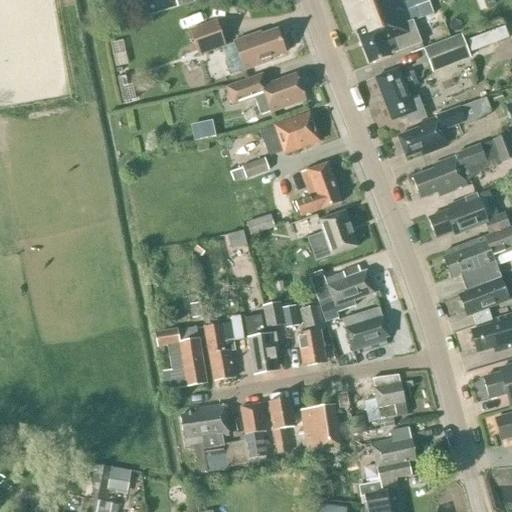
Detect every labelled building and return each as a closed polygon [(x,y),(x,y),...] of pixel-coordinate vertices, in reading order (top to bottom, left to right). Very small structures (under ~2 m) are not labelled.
[(174,0),(177,8),(193,3),(192,0),(174,0)] [(338,0),(352,34),(356,33),(369,66),(390,58),(390,56),(421,44),(412,22),(432,15),(427,3),(420,6),(417,0),(338,0)] [(189,32),(198,58),(225,48),(216,22),(189,32)] [(507,39),(509,39),(505,28),(503,28),(467,42),(472,53),(507,39)] [(269,60),(285,55),(276,31),(261,37),(260,34),(233,44),(244,72),(270,62),(269,60)] [(423,51),(433,74),(470,60),(461,36),(423,51)] [(411,72),(412,74),(401,78),(398,70),(374,80),(391,122),(406,117),(409,125),(426,119),(418,98),(410,101),(405,90),(416,86),(411,72)] [(231,108),(253,100),(260,118),(304,101),(295,77),(266,87),(262,76),(224,89),(231,108)] [(127,87),(125,78),(117,79),(123,105),(131,103),(127,87)] [(423,157),(447,148),(441,133),(483,116),(478,102),(418,125),(419,129),(397,138),(405,159),(421,153),(423,157)] [(273,127),(284,156),(319,143),(309,114),(273,127)] [(511,144),(509,136),(493,142),(501,165),(511,160),(511,144)] [(198,153),(208,151),(206,142),(196,145),(198,153)] [(413,178),(421,200),(437,194),(439,198),(466,188),(461,172),(485,163),(479,147),(454,156),(455,157),(432,166),(433,171),(413,178)] [(241,168),(245,180),(268,172),(264,160),(241,168)] [(297,204),(302,218),(341,204),(327,165),(302,174),(311,199),(297,204)] [(485,226),(489,236),(510,228),(505,215),(486,222),(476,196),(447,207),(449,211),(428,219),(436,240),(452,234),(453,238),(485,226)] [(323,235),(308,240),(313,255),(328,249),(331,257),(357,248),(344,213),(318,222),(323,235)] [(246,224),(250,238),(274,230),(270,217),(246,224)] [(459,277),(466,294),(496,283),(500,281),(493,264),(494,263),(492,259),(511,251),(511,233),(510,228),(489,236),(443,254),(445,259),(444,260),(451,280),(459,277)] [(239,232),(221,236),(227,265),(246,261),(239,232)] [(201,257),(208,249),(199,242),(193,250),(201,257)] [(358,268),(342,274),(342,275),(344,280),(360,275),(358,268)] [(319,305),(318,305),(319,309),(324,324),(325,325),(337,320),(335,315),(355,308),(353,302),(374,295),(366,273),(344,280),(342,275),(323,282),(320,274),(309,278),(319,305)] [(496,283),(466,294),(458,297),(466,318),(508,302),(511,299),(511,279),(506,282),(505,279),(500,281),(496,283)] [(192,319),(202,318),(200,303),(190,305),(192,319)] [(262,309),(266,330),(284,327),(280,306),(262,309)] [(295,308),(284,310),(287,330),(299,328),(295,308)] [(322,324),(324,324),(319,309),(299,312),(305,334),(297,335),(302,368),(325,364),(320,332),(324,331),(322,324)] [(378,309),(342,321),(351,353),(386,343),(385,340),(389,338),(382,319),(381,319),(378,309)] [(470,332),(476,354),(493,350),(494,354),(511,349),(511,316),(491,322),(492,326),(470,332)] [(234,342),(244,341),(240,317),(230,318),(234,342)] [(245,319),(254,376),(277,372),(274,354),(278,353),(275,336),(264,338),(261,317),(245,319)] [(204,329),(214,383),(234,380),(229,353),(235,352),(230,325),(204,329)] [(155,334),(157,349),(167,347),(172,372),(160,374),(164,392),(206,384),(196,330),(176,333),(175,331),(155,334)] [(483,379),(489,401),(507,396),(510,408),(511,406),(511,366),(499,370),(500,374),(483,379)] [(364,402),(369,424),(406,415),(398,376),(371,380),(376,399),(364,402)] [(342,410),(349,408),(346,395),(336,396),(338,406),(342,410)] [(294,429),(289,400),(268,404),(277,456),(287,454),(284,431),(294,429)] [(244,437),(248,463),(249,462),(249,461),(267,458),(262,434),(265,433),(260,405),(239,408),(244,437)] [(223,406),(195,410),(195,414),(180,417),(185,449),(203,446),(202,442),(228,437),(223,406)] [(334,406),(300,412),(306,453),(340,448),(334,406)] [(511,415),(495,420),(501,442),(511,438),(511,415)] [(354,433),(366,431),(364,417),(351,419),(354,433)] [(415,462),(410,441),(407,428),(391,431),(393,440),(371,445),(379,483),(411,476),(408,463),(415,462)] [(244,467),(248,463),(244,437),(243,437),(244,442),(203,448),(207,473),(244,467)] [(293,463),(306,462),(305,451),(292,452),(293,463)] [(91,501),(103,503),(110,470),(94,467),(91,485),(94,486),(91,501)] [(131,474),(112,470),(108,490),(118,492),(128,493),(131,474)] [(401,511),(398,491),(383,494),(381,484),(358,488),(361,507),(366,506),(367,511),(401,511)] [(53,511),(56,497),(39,493),(35,511),(53,511)] [(90,511),(103,511),(105,504),(93,502),(90,511)]
